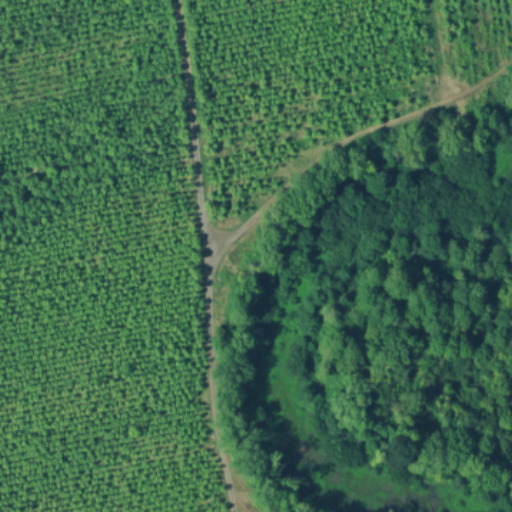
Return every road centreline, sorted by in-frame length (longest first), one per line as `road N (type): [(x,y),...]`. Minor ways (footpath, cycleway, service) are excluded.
road 1 (track): [(170,0),(204,246),(207,311),(190,401),(217,446),(229,511)]
road 2 (track): [(511,61),(204,246)]
